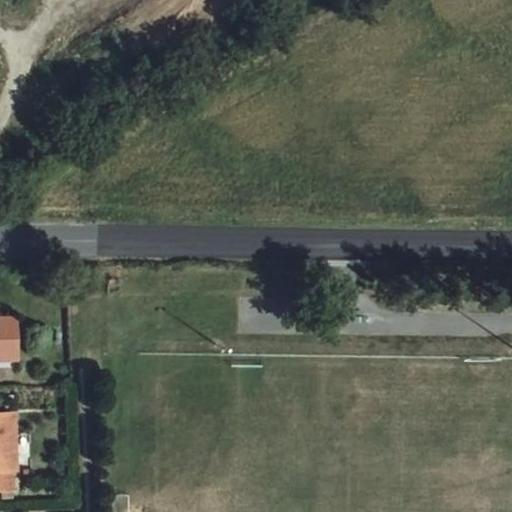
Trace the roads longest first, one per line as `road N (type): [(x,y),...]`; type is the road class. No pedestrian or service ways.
road 1 (secondary): [(511,250),(0,244)]
road 2 (track): [(64,0),(0,123)]
